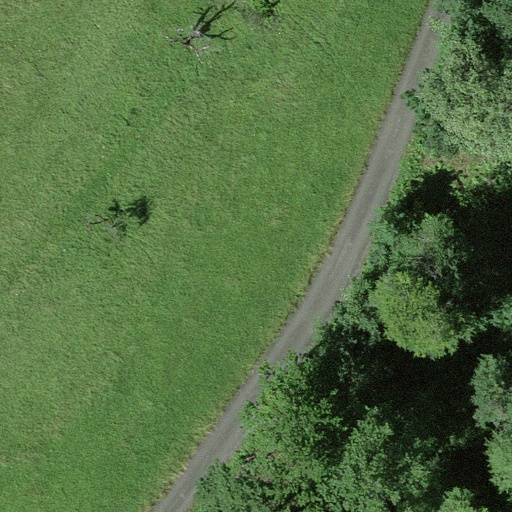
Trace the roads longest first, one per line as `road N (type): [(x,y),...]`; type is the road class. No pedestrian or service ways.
road 1 (track): [(449,0),(334,273),(271,373),(159,511)]
road 2 (track): [(236,0),(96,175),(0,265)]
